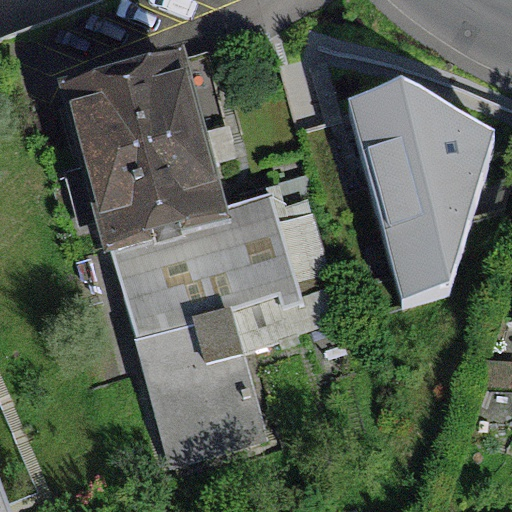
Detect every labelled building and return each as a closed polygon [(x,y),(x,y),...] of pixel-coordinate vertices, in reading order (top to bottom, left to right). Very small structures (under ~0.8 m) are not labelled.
[(227,212),(187,61),(61,93),(106,261),(231,228),(227,212)] [(310,68),(326,127),(343,123),(326,64),(310,68)] [(348,111),(406,314),(454,298),(500,143),(401,96),(348,111)] [(227,212),(231,228),(111,260),(135,344),(300,297),(297,287),(276,213),(273,200),(227,212)] [(276,213),(297,287),(330,278),(310,203),(276,213)] [(338,288),(233,317),(243,353),(348,324),(338,288)] [(175,471),(268,445),(243,353),(233,317),(139,344),(175,471)] [(14,511),(14,509),(5,485),(0,486),(0,511),(14,511)]
